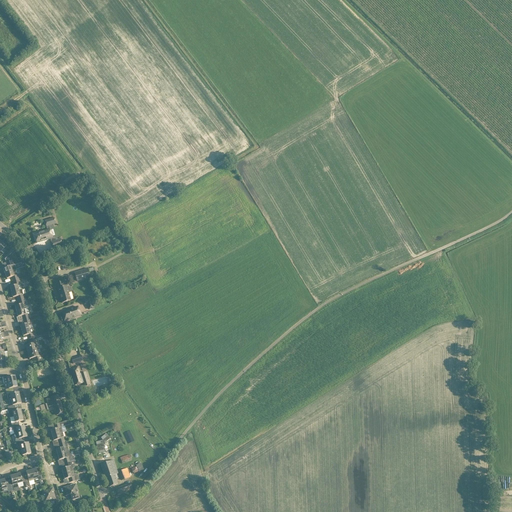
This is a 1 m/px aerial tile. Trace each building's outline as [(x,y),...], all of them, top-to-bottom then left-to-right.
[(56,224),(54,218),(44,221),(46,227),(56,224)] [(34,234),(37,243),(53,239),(50,228),(34,234)] [(3,269),(5,274),(15,270),(16,270),(15,265),(13,265),(12,261),(6,263),(7,267),(3,269)] [(74,273),(77,281),(90,277),(87,269),(74,273)] [(12,279),(13,282),(19,280),(19,279),(15,270),(5,274),(7,279),(12,277),(12,279)] [(10,287),(11,292),(21,290),(19,280),(13,282),(13,285),(14,286),(10,287)] [(58,289),(62,303),(70,301),(66,287),(63,288),(61,282),(57,283),(59,288),(58,289)] [(17,297),(18,301),(24,299),(21,290),(11,292),(13,298),(17,297)] [(15,306),(16,312),(24,310),(23,307),(28,306),(26,299),(24,299),(18,301),(19,305),(15,306)] [(81,315),(78,307),(62,313),(65,321),(81,315)] [(22,317),(23,320),(29,319),(28,314),(29,314),(27,309),(24,310),(16,312),(18,317),(22,316),(23,317),(22,317)] [(20,326),(22,331),(29,329),(29,326),(32,325),(31,321),(30,321),(29,319),(23,320),(24,323),(25,324),(20,326)] [(34,333),(33,328),(29,329),(22,331),(23,336),(27,335),(28,340),(36,337),(35,333),(34,333)] [(26,346),(27,353),(39,349),(37,339),(28,342),(30,342),(31,345),(26,346)] [(39,349),(27,353),(29,359),(33,358),(34,363),(43,361),(40,353),(39,349)] [(81,355),(72,358),(73,364),(83,361),(81,355)] [(78,367),(70,369),(74,386),(75,385),(83,383),(84,387),(90,385),(86,372),(80,374),(78,367)] [(3,377),(4,384),(16,382),(15,376),(6,378),(6,376),(3,377)] [(5,390),(6,393),(13,391),(12,388),(17,387),(16,382),(4,384),(6,390),(5,390)] [(11,400),(20,398),(19,393),(14,394),(13,391),(6,393),(6,396),(7,396),(8,401),(11,400)] [(46,399),(49,407),(53,405),(57,416),(64,413),(58,395),(53,397),(46,399)] [(7,407),(8,410),(15,408),(14,405),(21,404),(20,398),(11,400),(12,405),(7,407)] [(22,415),(21,410),(16,411),(15,408),(8,410),(10,418),(22,415)] [(23,421),(22,415),(10,418),(12,426),(19,425),(18,422),(23,421)] [(51,430),(52,436),(63,433),(61,427),(64,426),(63,422),(56,424),(53,425),(54,428),(55,428),(55,429),(51,430)] [(13,429),(14,434),(26,432),(24,426),(20,427),(19,425),(12,426),(13,430),(13,429)] [(15,440),(16,443),(23,441),(22,438),(27,437),(26,432),(14,434),(14,435),(16,437),(15,438),(16,440),(15,440)] [(58,441),(59,444),(65,443),(63,437),(64,437),(63,433),(52,436),(54,441),(58,440),(58,441)] [(98,454),(105,453),(103,444),(107,443),(107,440),(109,439),(108,434),(100,436),(101,441),(95,442),(98,454)] [(20,445),(21,450),(30,448),(28,443),(23,444),(23,441),(16,443),(16,446),(20,445)] [(56,450),(57,455),(69,452),(68,446),(66,442),(65,443),(59,444),(59,447),(60,447),(60,448),(56,450)] [(63,461),(64,464),(70,462),(69,458),(71,457),(69,452),(57,455),(59,460),(63,459),(64,460),(63,461)] [(101,465),(103,471),(108,488),(118,484),(114,475),(118,474),(114,460),(101,465)] [(61,469),(63,474),(73,471),(72,466),(71,466),(71,465),(70,462),(64,464),(65,467),(65,466),(66,468),(61,469)] [(135,465),(136,466),(131,469),(133,474),(144,470),(140,463),(135,465)] [(119,472),(122,480),(130,477),(127,468),(119,472)] [(36,469),(31,470),(34,479),(35,483),(40,482),(40,480),(42,479),(40,473),(37,474),(36,469)] [(27,477),(24,478),(27,487),(30,486),(29,481),(34,479),(31,470),(26,472),(27,477)] [(73,471),(63,474),(64,480),(68,479),(69,483),(75,481),(74,477),(75,477),(73,471)] [(20,473),(15,475),(18,484),(22,482),(24,488),(27,487),(24,478),(21,479),(20,473)] [(12,483),(9,484),(11,492),(14,491),(14,489),(19,487),(18,484),(15,475),(10,476),(12,483)] [(11,492),(9,484),(6,485),(4,479),(0,480),(0,486),(1,486),(2,490),(7,488),(8,492),(11,492)] [(63,488),(65,493),(66,496),(70,495),(72,500),(79,498),(76,484),(63,488)] [(124,486),(116,489),(118,494),(132,489),(130,484),(125,486),(124,486)] [(44,499),(42,499),(44,504),(49,503),(48,501),(55,499),(56,502),(59,501),(58,496),(55,497),(52,488),(42,491),(44,499)]
